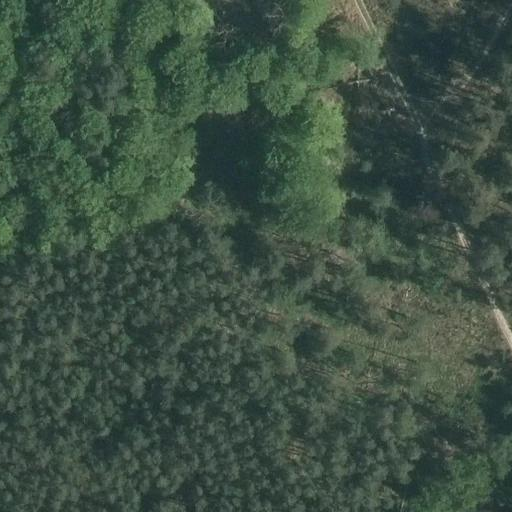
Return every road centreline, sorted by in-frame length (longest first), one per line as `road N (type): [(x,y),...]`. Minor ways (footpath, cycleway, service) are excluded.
road 1 (track): [(511,343),(412,114)]
road 2 (track): [(412,114),(460,87),(511,2)]
road 3 (track): [(412,114),(356,0)]
